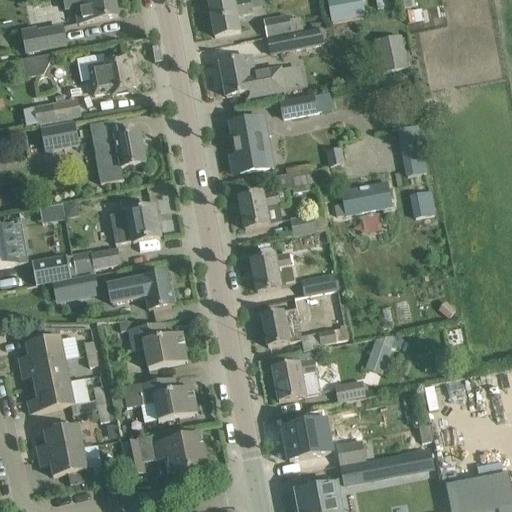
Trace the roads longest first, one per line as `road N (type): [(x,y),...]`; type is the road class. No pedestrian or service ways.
road 1 (tertiary): [(258,491),(161,0)]
road 2 (residential): [(258,491),(84,511)]
